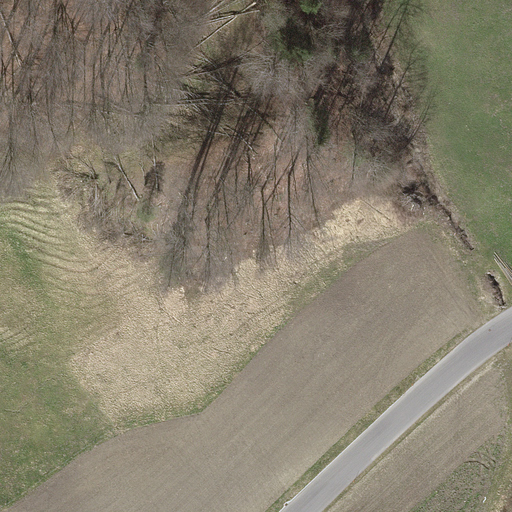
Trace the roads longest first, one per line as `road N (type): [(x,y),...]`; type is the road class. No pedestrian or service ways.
road 1 (tertiary): [(303,511),(494,335),(511,328)]
road 2 (track): [(494,335),(509,396),(509,464),(487,511)]
